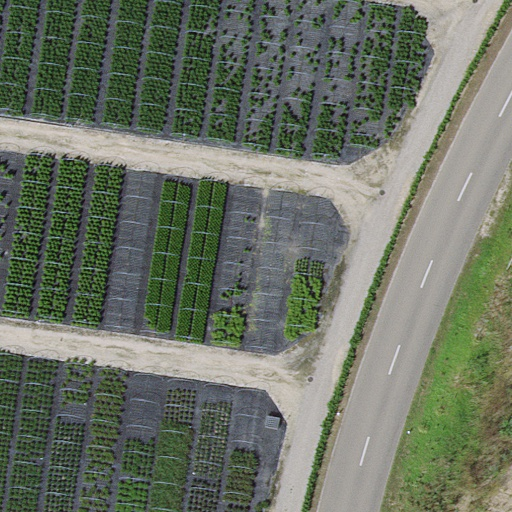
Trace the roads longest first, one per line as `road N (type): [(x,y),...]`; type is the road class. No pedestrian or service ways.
road 1 (track): [(484,0),(345,312),(287,511)]
road 2 (unclassified): [(348,511),(371,413),(439,238),(511,91)]
road 3 (track): [(390,204),(345,183),(0,133)]
road 4 (track): [(320,390),(268,372),(0,332)]
